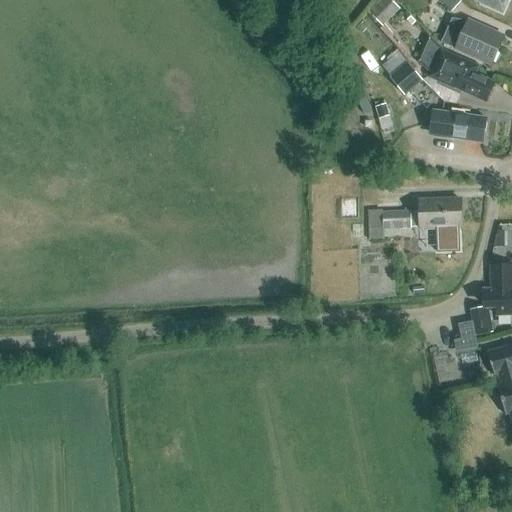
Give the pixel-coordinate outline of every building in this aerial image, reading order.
[(391,0),(382,0),(371,13),(383,24),(399,6),(391,0)] [(460,2),(457,0),(437,0),(451,12),(460,2)] [(487,9),(503,15),(509,0),(475,0),(474,3),(478,4),(479,7),(485,9),(487,9)] [(368,29),(373,24),(366,17),(361,22),(368,29)] [(449,25),(441,42),(492,65),(505,37),(472,21),(467,32),(449,25)] [(469,61),(442,49),(431,72),(456,84),(455,87),(471,95),(472,93),(487,100),(494,85),(479,77),(480,76),(465,69),(469,61)] [(423,82),(399,52),(381,67),(390,78),(389,79),(404,98),(423,82)] [(389,117),(385,105),(375,108),(379,120),(389,117)] [(429,136),(451,139),(483,143),(487,118),(432,111),(429,136)] [(420,213),(411,213),(411,228),(420,228),(420,229),(436,228),(437,253),(459,252),(458,227),(461,227),(460,200),(419,202),(420,213)] [(411,212),(382,213),(383,230),(411,229),(411,228),(411,213),(411,212)] [(353,246),(361,246),(361,230),(353,230),(353,246)] [(485,305),(498,304),(498,315),(511,314),(511,264),(491,266),(492,289),(484,289),(485,305)] [(460,356),(480,352),(476,337),(492,333),(486,307),(470,311),(473,326),(458,329),(460,338),(456,339),(460,356)] [(496,376),(497,376),(497,375),(500,374),(503,385),(500,386),(499,385),(498,385),(506,415),(508,414),(511,413),(511,416),(511,346),(490,352),(489,352),(496,376)] [(503,475),(490,479),(492,487),(505,484),(503,475)] [(508,506),(506,495),(497,497),(499,507),(508,506)]
